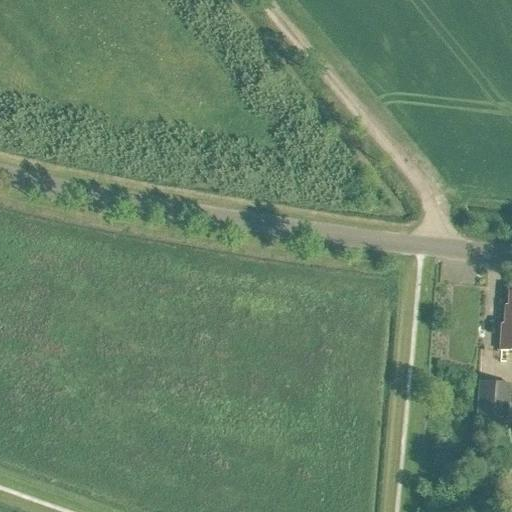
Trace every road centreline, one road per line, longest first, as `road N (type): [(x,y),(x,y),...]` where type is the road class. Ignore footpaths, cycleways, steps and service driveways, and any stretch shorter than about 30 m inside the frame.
road 1 (unclassified): [(511,254),(265,225),(0,175)]
road 2 (track): [(422,247),(422,187),(267,0)]
